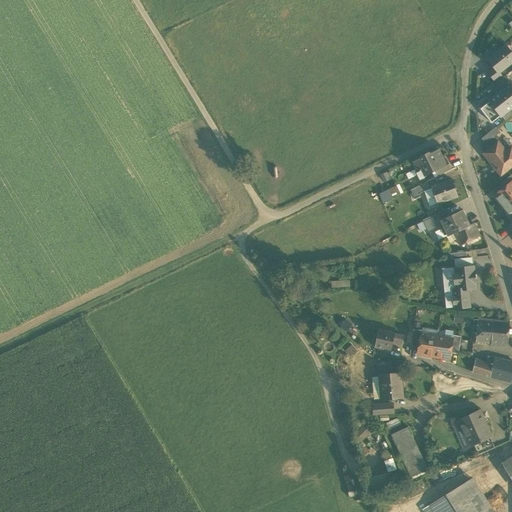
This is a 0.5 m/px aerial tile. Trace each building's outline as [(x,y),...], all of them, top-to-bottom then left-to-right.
[(494,67),(498,73),(499,72),(511,61),(511,54),(505,46),(488,60),(494,67)] [(487,73),(495,83),(502,77),(499,72),(498,73),(494,67),(487,73)] [(491,86),(497,95),(508,86),(511,84),(505,75),(502,77),(495,83),(491,86)] [(510,108),(511,106),(511,90),(508,86),(497,95),(490,101),(501,115),(510,108)] [(491,123),(501,115),(490,101),(480,109),(491,123)] [(511,110),(510,108),(501,115),(505,120),(511,114),(511,110)] [(481,139),(485,143),(494,137),(499,133),(495,128),(481,139)] [(498,142),(494,137),(485,143),(481,147),(485,152),(498,142)] [(483,154),(501,175),(511,165),(511,148),(506,152),(498,142),(485,152),(483,154)] [(422,172),(424,176),(435,170),(446,165),(443,160),(438,150),(429,154),(428,153),(411,161),(417,172),(418,174),(422,172)] [(435,170),(438,176),(451,169),(445,158),(443,160),(446,165),(435,170)] [(501,183),(505,187),(511,181),(511,176),(511,175),(501,183)] [(431,188),(437,204),(457,196),(452,181),(431,188)] [(511,221),(511,181),(505,187),(494,196),(508,214),(507,214),(511,221)] [(416,188),(419,194),(429,189),(426,182),(416,188)] [(383,202),(393,197),(389,188),(378,193),(383,202)] [(411,190),(414,199),(420,197),(419,194),(416,188),(411,190)] [(431,216),(435,224),(440,221),(440,220),(449,216),(446,209),(431,216)] [(440,221),(444,228),(448,236),(453,233),(469,226),(462,210),(449,216),(440,220),(440,221)] [(474,223),(469,226),(453,233),(460,245),(479,236),(474,223)] [(439,239),(448,236),(444,228),(436,232),(439,239)] [(455,259),(456,268),(472,267),(471,257),(466,258),(455,259)] [(456,268),(455,268),(455,275),(454,277),(454,282),(456,284),(457,289),(457,290),(467,289),(475,289),(474,281),(475,281),(474,274),(473,274),(473,267),(472,267),(456,268)] [(452,290),(457,289),(456,284),(454,282),(454,277),(455,275),(455,268),(443,270),(445,292),(452,291),(452,290)] [(454,306),(454,309),(469,307),(467,289),(457,290),(457,289),(452,290),(452,291),(454,306)] [(446,307),(454,306),(452,291),(445,292),(446,307)] [(463,325),(470,326),(470,317),(454,316),(454,321),(463,321),(463,325)] [(476,342),(491,343),(493,321),(478,320),(474,319),(473,331),(477,331),(476,342)] [(509,323),(493,321),(491,343),(491,345),(507,346),(509,323)] [(410,347),(418,348),(421,334),(422,330),(413,329),(413,331),(410,347)] [(375,346),(391,350),(393,341),(401,343),(403,336),(378,330),(375,346)] [(417,354),(433,356),(436,337),(421,334),(418,348),(417,354)] [(450,353),(458,354),(461,336),(452,335),(452,339),(450,353)] [(452,339),(436,337),(433,356),(449,359),(450,353),(452,339)] [(350,342),(343,349),(350,356),(357,349),(350,342)] [(472,372),(489,378),(494,358),(488,357),(486,363),(475,359),(472,372)] [(489,378),(510,383),(511,375),(511,362),(494,358),(489,378)] [(378,363),(378,370),(391,369),(391,362),(380,362),(378,363)] [(379,376),(381,392),(381,399),(382,399),(402,398),(401,387),(400,388),(398,374),(379,376)] [(373,393),(381,392),(379,376),(371,377),(373,393)] [(373,405),(374,415),(393,414),(392,404),(373,405)] [(458,420),(469,445),(473,444),(488,437),(490,436),(480,411),(458,420)] [(388,427),(391,435),(403,429),(399,422),(388,427)] [(362,439),(370,431),(364,425),(356,432),(362,439)] [(408,427),(403,429),(391,435),(411,477),(427,470),(408,427)] [(473,444),(478,455),(481,453),(493,448),(488,437),(473,444)] [(511,456),(501,463),(511,481),(511,456)] [(387,471),(396,469),(393,457),(384,460),(387,471)] [(369,476),(371,487),(391,484),(389,472),(369,476)] [(446,495),(457,511),(492,511),(472,479),(446,495)] [(433,511),(457,511),(446,495),(429,505),(429,506),(433,511)]
